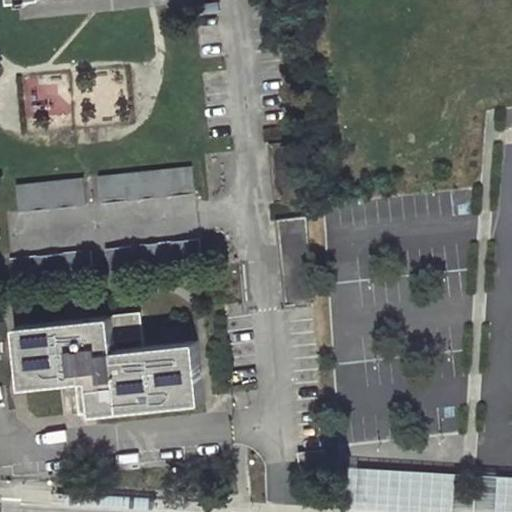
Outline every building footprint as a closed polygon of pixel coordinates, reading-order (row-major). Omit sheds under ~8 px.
[(275,202),(301,199),(295,141),(270,143),(275,202)] [(103,200),(198,191),(195,163),(100,173),(103,200)] [(22,208),(89,201),(86,175),(19,181),(22,208)] [(278,219),(286,304),(312,302),(303,217),(278,219)] [(112,273),(206,263),(203,234),(109,244),(112,273)] [(17,282),(97,274),(93,245),(15,254),(17,282)] [(100,410),(209,399),(203,336),(149,342),(145,309),(23,321),(29,381),(95,376),(100,410)] [(301,478),(326,476),(323,449),(299,451),(301,478)] [(364,472),(361,504),(446,511),(448,479),(364,472)] [(448,479),(446,511),(461,511),(486,511),(489,482),(448,479)] [(511,511),(511,483),(489,482),(486,511),(511,511)]
